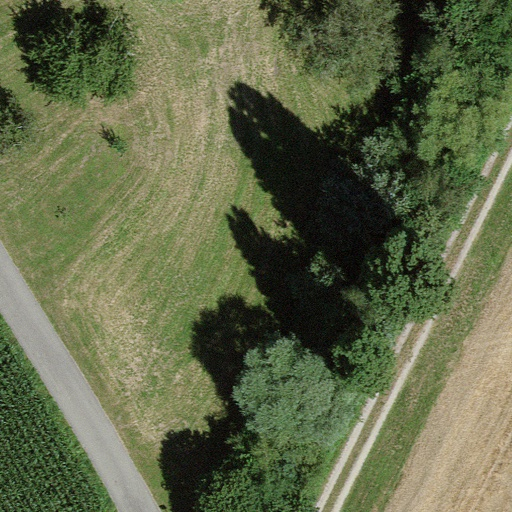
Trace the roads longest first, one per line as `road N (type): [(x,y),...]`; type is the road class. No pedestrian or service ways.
road 1 (track): [(318,511),(511,110)]
road 2 (residential): [(0,290),(131,511)]
